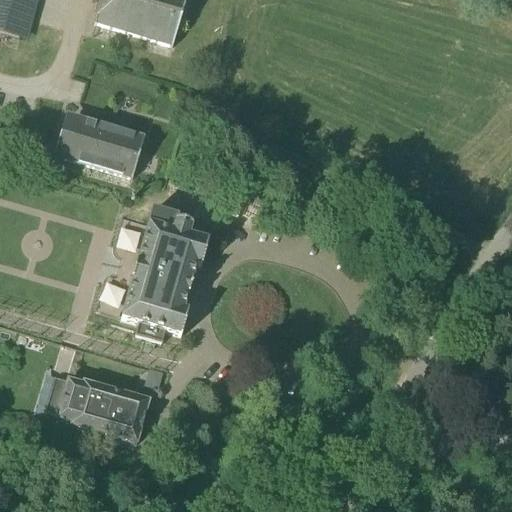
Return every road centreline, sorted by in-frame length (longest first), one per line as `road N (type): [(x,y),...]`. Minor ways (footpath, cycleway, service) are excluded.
road 1 (unknown): [(500,240),(79,142)]
road 2 (unclassified): [(416,371),(511,223)]
road 3 (unclassified): [(333,511),(416,371)]
road 4 (residential): [(511,454),(416,371)]
